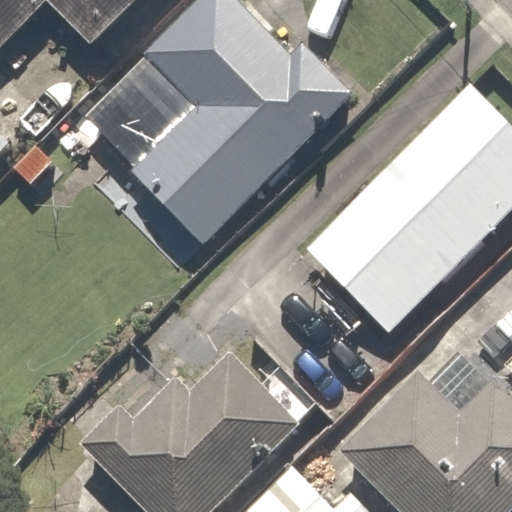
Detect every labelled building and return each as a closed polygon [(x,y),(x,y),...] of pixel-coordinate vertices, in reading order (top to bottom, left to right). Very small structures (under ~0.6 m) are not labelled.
[(143,0),(0,0),(0,41),(38,6),(85,56),(143,0)] [(192,0),(143,49),(178,85),(114,149),(209,244),(349,106),(243,0),(192,0)] [(511,216),(511,130),(475,93),(306,259),(386,340),(511,216)] [(0,166),(16,149),(0,134),(0,166)] [(386,511),(511,511),(511,382),(471,340),(340,463),(386,511)] [(146,511),(222,511),(312,421),(246,356),(210,392),(192,375),(137,431),(114,409),(78,445),(146,511)] [(295,458),(241,511),(371,511),(356,497),(345,508),(295,458)] [(101,511),(73,485),(46,511),(101,511)]
